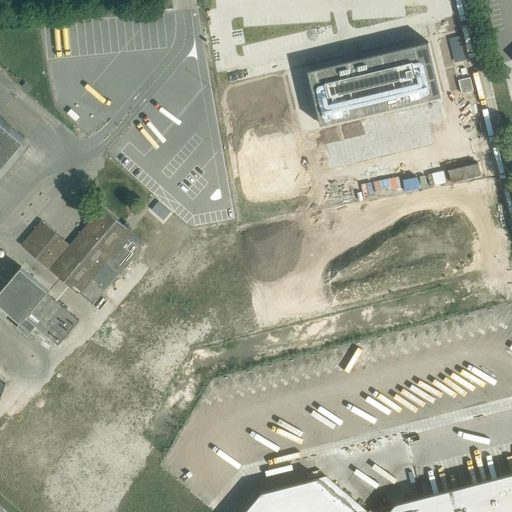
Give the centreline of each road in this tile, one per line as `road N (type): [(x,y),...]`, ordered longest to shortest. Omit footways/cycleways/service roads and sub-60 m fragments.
road 1 (unknown): [(235,149),(163,165),(65,162),(0,214)]
road 2 (unknown): [(235,149),(220,77),(290,49),(309,49),(327,70),(337,127)]
road 3 (unknown): [(72,19),(91,17),(113,121),(73,111),(62,27)]
road 4 (unknown): [(235,149),(227,183),(248,292),(243,336)]
road 5 (unknown): [(267,335),(334,331),(343,344),(331,366),(292,364),(268,349)]
road 6 (unknown): [(486,94),(337,127)]
